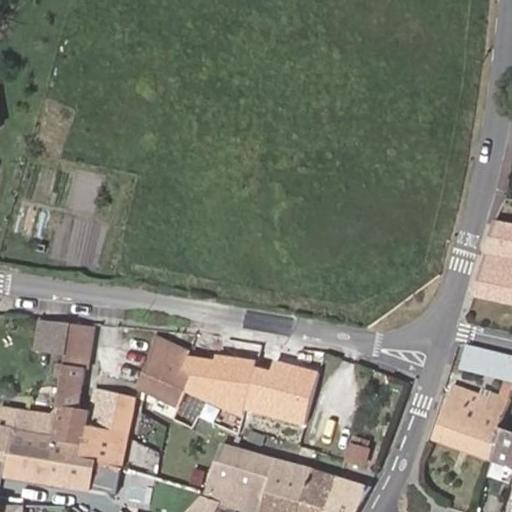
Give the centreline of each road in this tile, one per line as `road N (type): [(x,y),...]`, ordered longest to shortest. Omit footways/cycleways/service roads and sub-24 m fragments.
road 1 (tertiary): [(443,359),(0,281)]
road 2 (residential): [(453,325),(493,184),(511,17)]
road 3 (residential): [(376,511),(443,359)]
